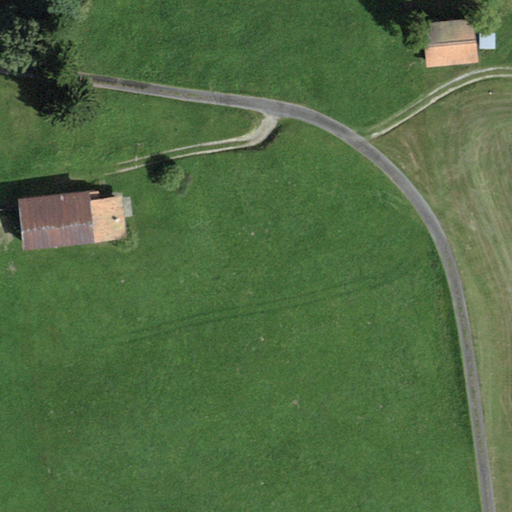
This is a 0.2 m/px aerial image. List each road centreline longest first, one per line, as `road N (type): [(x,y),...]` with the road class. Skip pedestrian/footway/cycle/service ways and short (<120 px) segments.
road 1 (track): [(490,511),(451,271),(420,202),(372,153),(327,124),(275,108),(0,64)]
road 2 (track): [(14,188),(245,143),(275,108)]
road 3 (track): [(354,139),(459,82),(511,72)]
